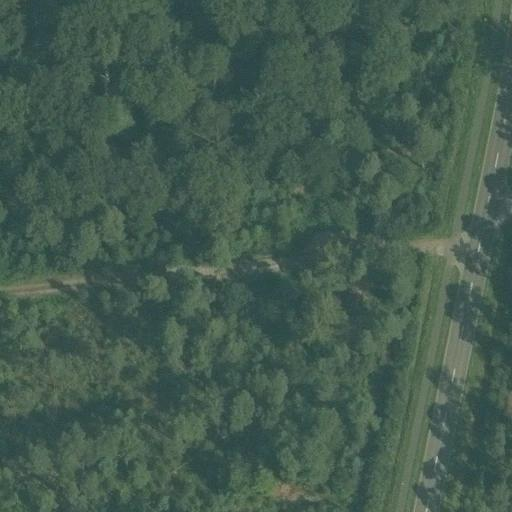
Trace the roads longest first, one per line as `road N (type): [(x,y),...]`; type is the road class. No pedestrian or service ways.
road 1 (track): [(477,255),(398,251),(0,293)]
road 2 (tertiary): [(511,77),(425,511)]
